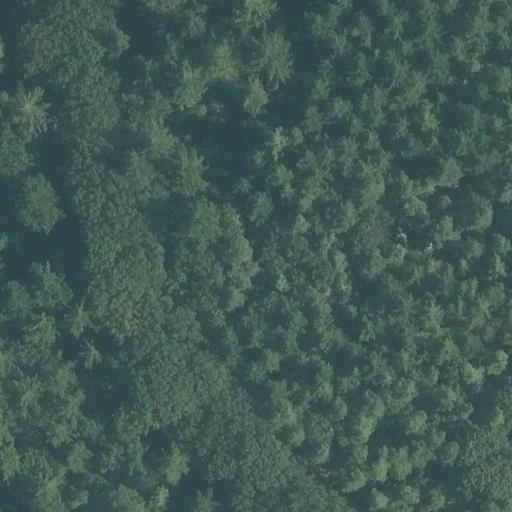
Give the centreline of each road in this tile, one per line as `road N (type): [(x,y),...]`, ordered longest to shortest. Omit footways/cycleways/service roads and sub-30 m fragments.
road 1 (track): [(283,511),(134,322),(76,100),(69,0)]
road 2 (track): [(68,0),(41,159),(30,191),(0,219)]
